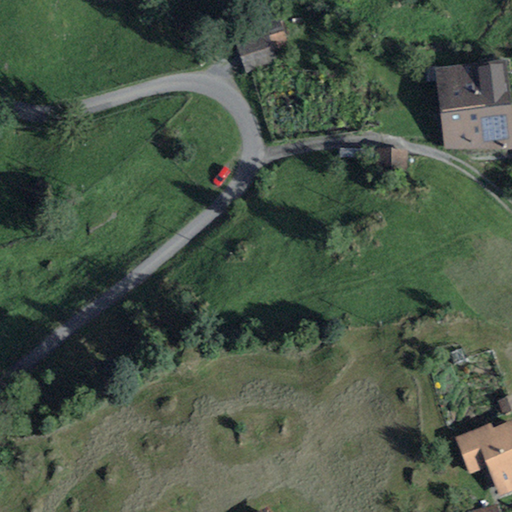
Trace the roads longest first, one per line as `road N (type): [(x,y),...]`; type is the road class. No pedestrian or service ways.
road 1 (unclassified): [(0,97),(48,112),(198,81),(233,98),(252,141),(227,201),(0,387)]
road 2 (track): [(252,152),(360,142),(405,147),(464,167),(511,207)]
